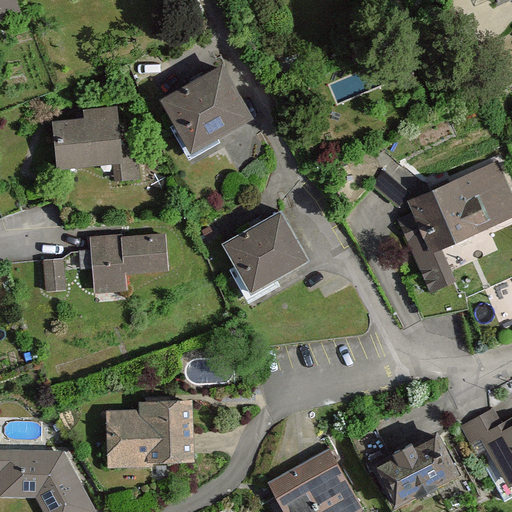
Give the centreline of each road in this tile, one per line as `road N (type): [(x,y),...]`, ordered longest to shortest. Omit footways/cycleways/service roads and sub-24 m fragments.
road 1 (residential): [(511,360),(299,381),(254,436),(232,482),(173,511)]
road 2 (residential): [(511,376),(371,443)]
